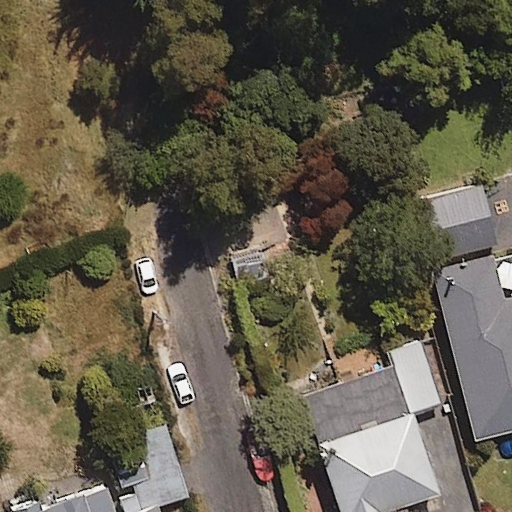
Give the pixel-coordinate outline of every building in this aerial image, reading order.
[(429,265),(498,245),(481,186),(412,206),(429,265)] [(511,295),(506,297),(495,254),(431,270),(473,440),(511,430),(511,295)] [(410,415),(440,405),(419,343),(388,353),(392,365),(301,395),(338,511),(389,511),(437,496),(410,415)] [(190,497),(169,423),(140,431),(149,463),(114,473),(124,511),(160,511),(159,506),(190,497)] [(112,511),(102,480),(10,510),(10,511),(112,511)]
